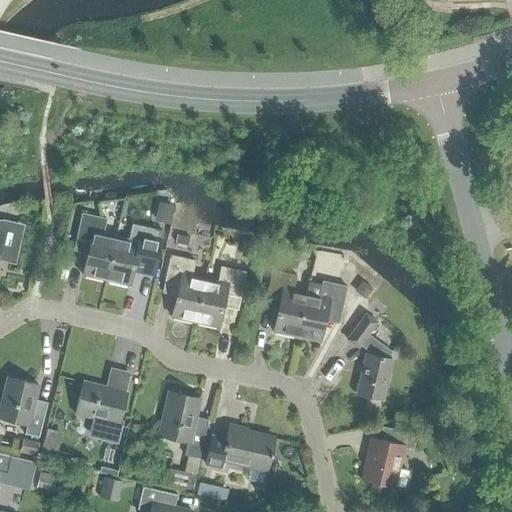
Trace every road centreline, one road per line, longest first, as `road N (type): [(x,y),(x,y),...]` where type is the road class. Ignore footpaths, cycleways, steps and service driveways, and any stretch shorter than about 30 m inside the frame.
road 1 (residential): [(334,511),(296,391),(175,361),(139,331),(49,310),(25,310),(0,326)]
road 2 (tertiary): [(437,83),(332,99),(230,101),(0,62)]
road 3 (residential): [(511,367),(437,83)]
